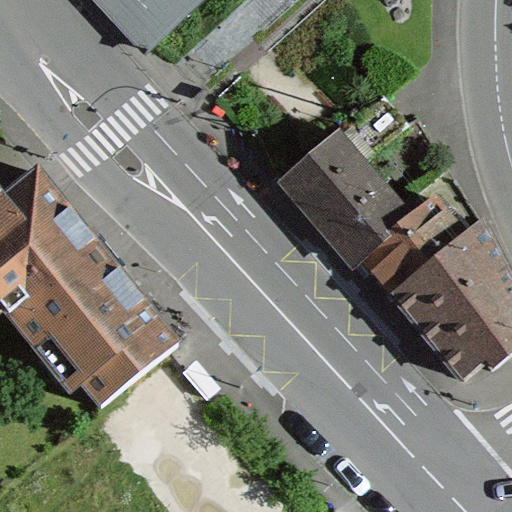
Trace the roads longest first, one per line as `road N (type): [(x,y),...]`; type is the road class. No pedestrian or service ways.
road 1 (secondary): [(465,511),(108,131),(3,0)]
road 2 (tertiary): [(511,151),(495,83),(496,0)]
